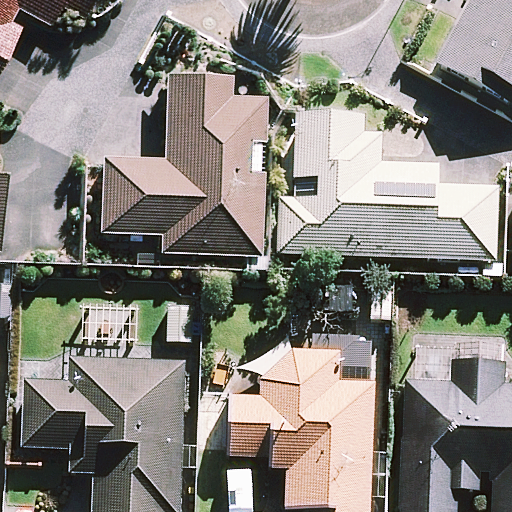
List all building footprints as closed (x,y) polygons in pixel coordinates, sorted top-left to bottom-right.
[(0,0),(0,80),(23,38),(14,33),(21,19),(52,36),(63,16),(85,28),(99,0),(0,0)] [(511,0),(482,0),(442,76),(511,113),(511,0)] [(234,88),(170,86),(167,168),(106,166),(103,242),(164,244),(164,263),(264,266),(267,183),(248,183),(250,151),(268,151),(269,108),(233,107),(234,88)] [(372,128),(303,126),(301,190),(323,191),(322,212),(286,211),(284,266),(504,274),(507,199),(446,197),(447,178),(388,176),(389,146),(371,146),(372,128)] [(14,281),(0,280),(0,323),(12,325),(14,281)] [(193,312),(164,311),(163,348),(192,349),(193,312)] [(378,511),(382,396),(346,395),(347,365),(300,363),(268,393),(268,408),(237,407),(235,468),(275,469),(275,482),(294,482),(293,511),(378,511)] [(99,511),(187,511),(191,374),(78,370),(77,393),(32,392),(30,460),(75,462),(74,487),(100,488),(99,511)] [(456,394),(414,392),(409,511),(464,511),(464,506),(485,506),(486,486),(500,486),(499,511),(511,511),(511,397),(509,398),(510,376),(457,374),(456,394)]
